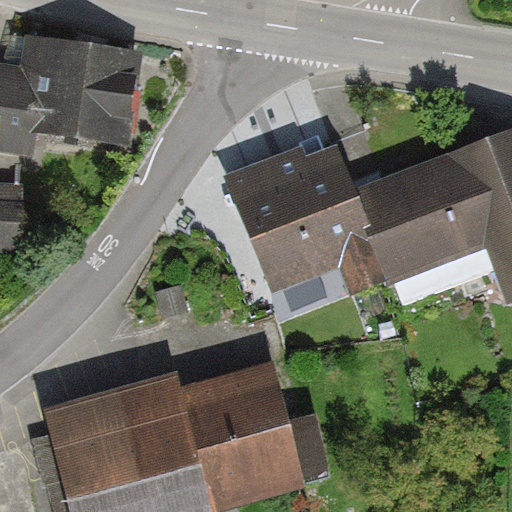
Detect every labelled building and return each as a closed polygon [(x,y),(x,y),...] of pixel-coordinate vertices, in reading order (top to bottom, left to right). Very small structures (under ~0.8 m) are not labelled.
[(0,52),(0,146),(130,156),(137,63),(0,52)] [(511,136),(352,197),(382,277),(492,236),(511,288),(511,136)] [(333,148),(239,184),(279,288),(346,263),(356,288),(382,277),(352,197),(333,148)] [(0,254),(23,258),(34,185),(0,179),(0,254)] [(260,369),(51,423),(73,511),(191,511),(190,505),(289,480),(260,369)]
